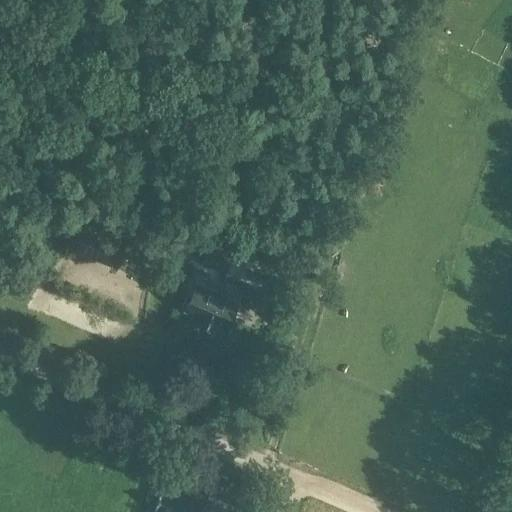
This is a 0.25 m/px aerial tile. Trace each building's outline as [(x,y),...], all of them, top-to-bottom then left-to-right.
[(212,146),(251,158),(259,132),(220,120),(212,146)] [(119,245),(82,229),(73,251),(110,267),(119,245)] [(202,263),(225,273),(231,259),(207,249),(202,263)] [(217,322),(228,327),(237,305),(225,301),(227,297),(221,295),(222,292),(213,289),(212,292),(195,286),(186,310),(199,315),(195,323),(214,330),(217,322)] [(203,511),(205,506),(204,506),(161,492),(160,491),(154,510),(155,510),(156,510),(157,510),(156,511),(203,511)]
